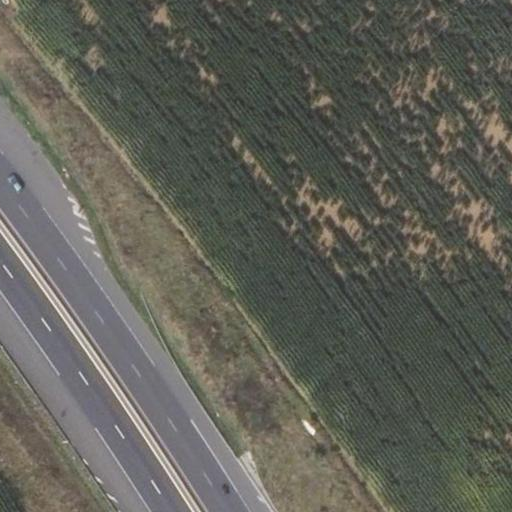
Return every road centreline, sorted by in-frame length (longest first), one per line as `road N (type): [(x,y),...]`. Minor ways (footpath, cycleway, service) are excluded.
road 1 (motorway): [(234,511),(0,175)]
road 2 (motorway): [(0,243),(185,511)]
